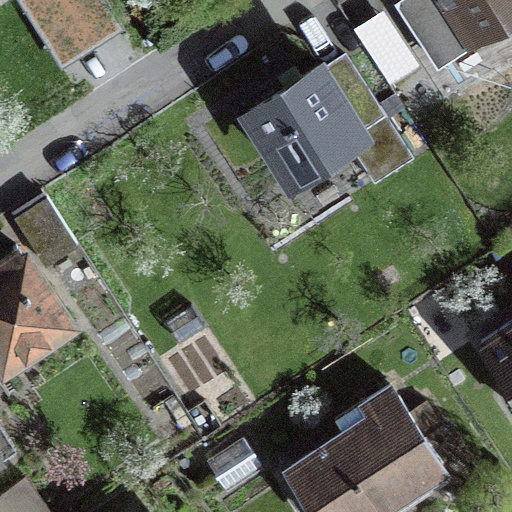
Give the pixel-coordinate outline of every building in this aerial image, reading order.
[(35,0),(67,49),(116,17),(105,0),(35,0)] [(392,0),(386,0),(360,14),(391,73),(422,56),(392,0)] [(511,13),(511,0),(400,0),(399,1),(439,61),(511,13)] [(320,64),(250,109),(292,173),(362,127),(320,64)] [(48,193),(16,213),(45,260),(77,240),(48,193)] [(17,245),(0,256),(0,355),(4,361),(69,318),(27,253),(24,255),(17,245)] [(511,320),(484,338),(511,380),(511,320)] [(359,418),(288,465),(319,511),(366,511),(460,450),(426,399),(410,410),(391,381),(352,406),(359,418)] [(0,453),(14,444),(0,423),(0,453)] [(243,435),(207,459),(224,485),(261,461),(243,435)] [(51,511),(25,475),(0,492),(0,511),(51,511)]
